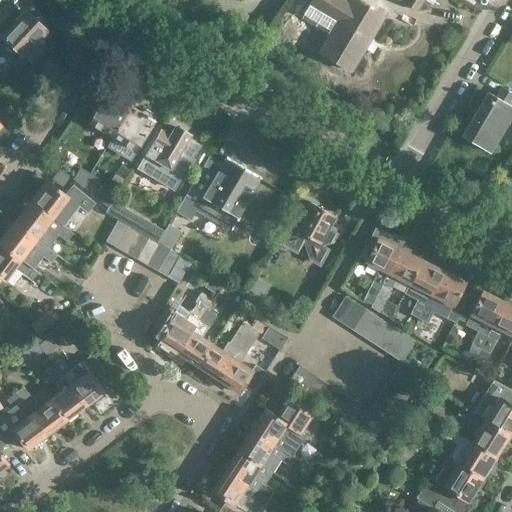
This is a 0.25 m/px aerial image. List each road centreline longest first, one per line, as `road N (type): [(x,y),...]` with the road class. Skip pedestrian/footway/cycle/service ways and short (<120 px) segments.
road 1 (residential): [(164,511),(215,432),(165,399),(13,511)]
road 2 (residential): [(396,195),(120,23)]
road 3 (residential): [(396,195),(505,0)]
road 4 (residential): [(0,198),(120,23)]
road 5 (residential): [(511,243),(396,195)]
